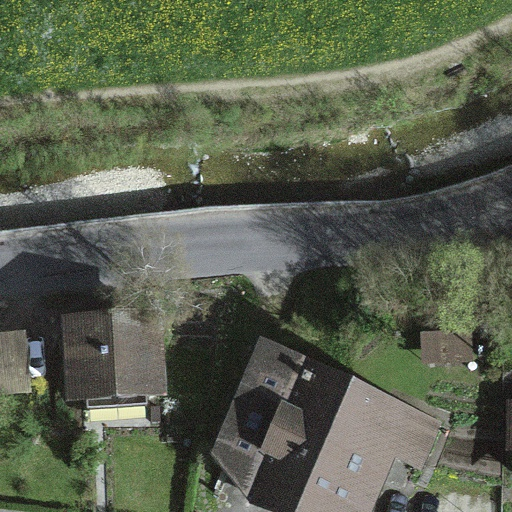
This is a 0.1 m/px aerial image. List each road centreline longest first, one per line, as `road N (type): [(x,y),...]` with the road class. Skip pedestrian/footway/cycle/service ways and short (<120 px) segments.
road 1 (track): [(0,117),(440,71),(511,27)]
road 2 (tertiary): [(511,202),(405,233),(0,262)]
